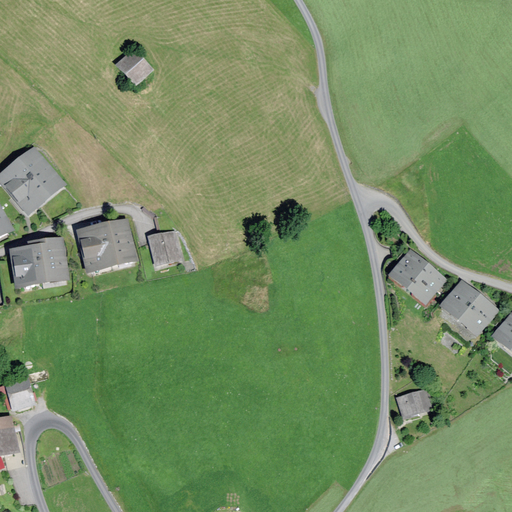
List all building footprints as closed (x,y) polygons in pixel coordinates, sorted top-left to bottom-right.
[(120,69),(135,84),(151,69),(136,54),(120,69)] [(34,158),(5,183),(28,211),(57,186),(34,158)] [(83,238),(90,269),(131,260),(124,229),(83,238)] [(175,244),(173,236),(152,242),(157,264),(178,258),(176,248),(178,247),(177,243),(175,244)] [(63,278),(58,246),(34,250),(35,256),(16,259),(20,285),(63,278)] [(412,258),(396,277),(425,301),(441,281),(412,258)] [(493,312),(463,289),(447,308),(477,332),(493,312)] [(511,322),(499,339),(511,348),(511,322)] [(15,408),(32,403),(24,376),(7,381),(15,408)] [(426,393),(400,401),(403,410),(407,408),(410,416),(431,409),(426,393)] [(0,454),(14,451),(8,423),(0,425),(0,454)]
